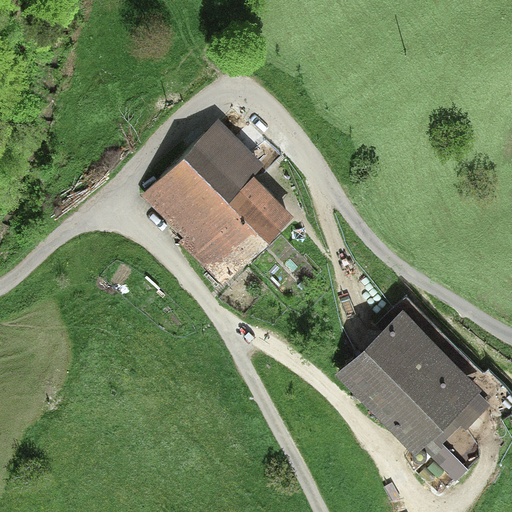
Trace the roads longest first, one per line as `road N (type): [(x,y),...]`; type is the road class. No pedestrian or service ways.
road 1 (unclassified): [(511,336),(381,251),(289,123),(250,90),(217,96),(112,195)]
road 2 (unclassified): [(321,511),(210,306),(112,195)]
road 3 (unclassified): [(112,195),(0,287)]
